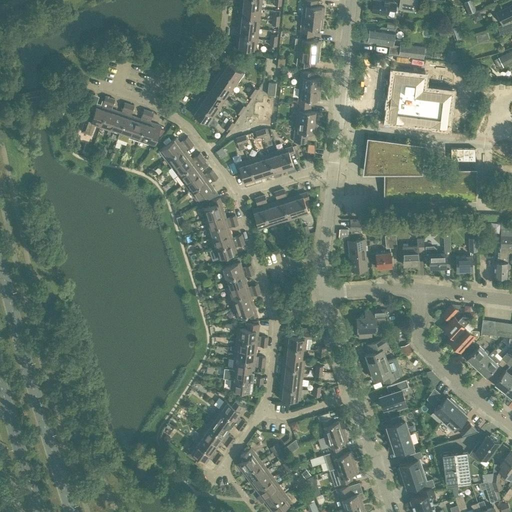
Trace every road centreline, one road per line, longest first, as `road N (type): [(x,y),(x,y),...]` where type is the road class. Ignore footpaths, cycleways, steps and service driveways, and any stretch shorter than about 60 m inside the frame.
road 1 (secondary): [(72,511),(0,259)]
road 2 (residential): [(262,413),(276,319),(234,193)]
road 3 (residential): [(234,193),(172,111),(117,89),(74,87)]
road 4 (unknown): [(340,112),(480,132),(501,120),(510,82)]
road 5 (residential): [(511,422),(425,350),(420,289)]
road 6 (residential): [(334,164),(354,0)]
road 7 (secondary): [(0,380),(40,511)]
road 8 (residential): [(320,294),(334,164)]
road 9 (residential): [(391,511),(352,393)]
